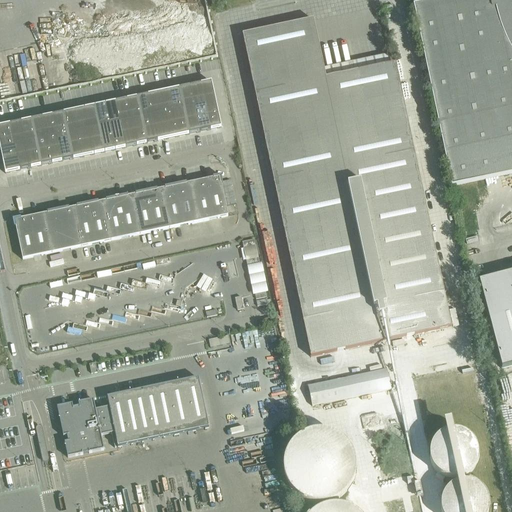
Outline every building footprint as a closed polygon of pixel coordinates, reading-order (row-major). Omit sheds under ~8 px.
[(413,6),(444,153),(452,187),(511,174),(511,51),(511,50),(509,47),(508,43),(505,38),(503,34),(502,29),(500,25),(499,20),(497,15),(496,11),(493,0),(443,0),(414,6),(413,6)] [(511,0),(493,0),(496,11),(497,15),(499,20),(500,25),(502,29),(503,34),(505,38),(508,43),(509,47),(511,50),(511,51),(511,0)] [(452,329),(396,65),(326,80),(314,21),(242,36),(311,358),(452,329)] [(221,129),(211,83),(0,128),(0,148),(5,175),(221,129)] [(213,180),(191,184),(199,223),(228,217),(222,185),(223,185),(221,177),(213,179),(213,180)] [(170,230),(199,223),(191,184),(187,185),(187,184),(165,189),(165,190),(161,191),(170,230)] [(140,236),(170,230),(161,191),(158,192),(157,190),(136,195),(136,196),(132,197),(140,236)] [(107,202),(103,203),(111,242),(140,236),(132,197),(128,198),(128,197),(106,201),(107,202)] [(82,248),(111,242),(103,203),(99,204),(99,203),(77,207),(77,209),(73,209),(82,248)] [(48,215),(44,216),(52,255),(82,248),(73,209),(69,210),(69,209),(48,214),(48,215)] [(23,261),(52,255),(44,216),(21,220),(21,219),(13,221),(14,227),(16,227),(23,261)] [(254,241),(242,243),(247,268),(259,265),(254,241)] [(511,273),(479,282),(502,370),(511,367),(511,273)] [(241,298),(235,300),(237,312),(244,310),(241,298)] [(387,371),(308,387),(312,407),(391,391),(387,371)] [(72,406),(57,409),(63,438),(67,437),(68,445),(65,445),(68,459),(104,452),(101,437),(112,435),(115,449),(209,429),(198,380),(107,399),(109,409),(96,412),(94,401),(78,404),(79,408),(73,409),(72,406)] [(43,430),(36,431),(42,462),(49,460),(43,430)] [(357,469),(357,468),(356,461),(354,454),(351,449),(349,445),(346,442),(340,437),(335,435),(332,433),(328,432),(321,431),(314,432),(306,434),(303,435),(300,437),(294,442),(289,448),(286,454),(284,457),(283,461),(283,468),(283,475),(285,482),(288,487),(293,494),(298,498),(301,500),(305,502),(311,504),(318,505),(325,505),(333,503),(339,500),(342,498),(345,495),(350,489),(354,483),(356,476),(357,469)] [(479,457),(479,452),(477,448),(475,444),(473,440),(469,437),(465,434),(461,433),(455,432),(452,432),(446,433),(441,435),(437,439),(434,443),(431,447),(430,452),(429,456),(430,461),(431,465),(433,469),(436,473),(440,477),(444,480),(448,481),(453,481),(456,481),(462,480),(467,478),(471,475),(474,472),(477,467),(478,463),(479,457)] [(489,511),(490,508),(490,507),(489,502),(488,498),(486,494),(482,489),(478,486),(473,484),(467,483),(464,483),(460,483),(455,485),(450,487),(447,491),(444,494),(442,499),(441,504),(440,508),(440,511),(489,511)]
